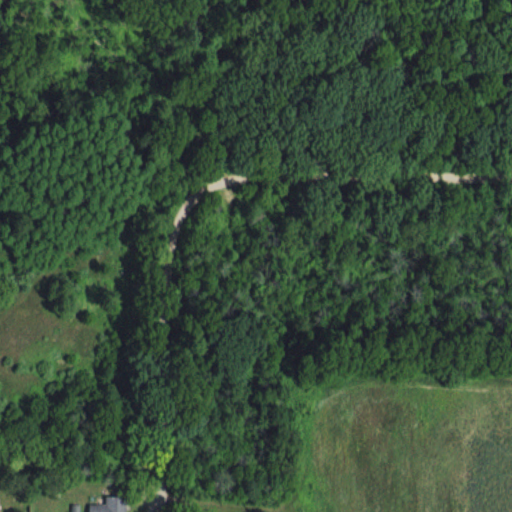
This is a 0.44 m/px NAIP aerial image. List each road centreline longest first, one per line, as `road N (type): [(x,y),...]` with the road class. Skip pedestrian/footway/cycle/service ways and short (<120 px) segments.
road 1 (residential): [(160,511),(166,273)]
road 2 (track): [(193,104),(240,209),(242,237)]
